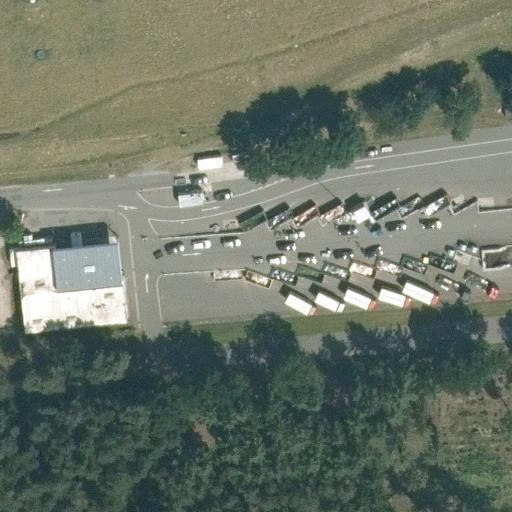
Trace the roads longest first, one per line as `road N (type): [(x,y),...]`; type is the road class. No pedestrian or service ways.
road 1 (track): [(0,380),(324,344)]
road 2 (unclassified): [(511,329),(324,344)]
